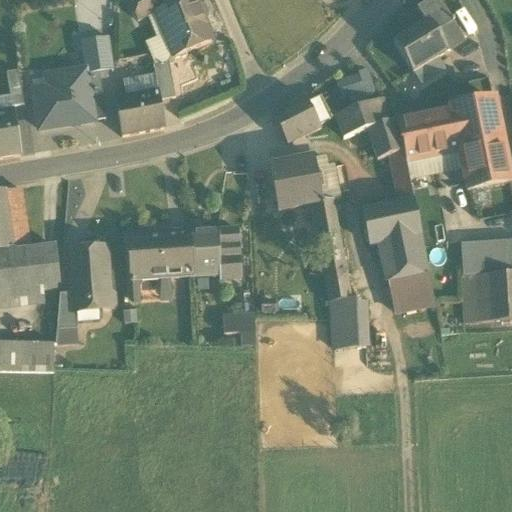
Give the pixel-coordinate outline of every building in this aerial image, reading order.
[(127,0),(137,24),(147,20),(157,16),(156,15),(174,7),(170,0),(127,0)] [(165,37),(174,59),(211,44),(202,23),(204,18),(201,10),(196,8),(192,0),(191,0),(174,7),(156,15),(157,16),(165,37)] [(292,0),(244,0),(262,43),(303,26),(292,0)] [(433,0),(417,10),(427,25),(428,24),(435,36),(452,25),(437,0),(433,0)] [(157,16),(147,20),(156,41),(165,37),(157,16)] [(446,54),(435,36),(428,24),(427,25),(393,45),(412,76),(414,75),(437,61),(447,55),(446,54)] [(435,36),(446,54),(463,43),(452,25),(435,36)] [(174,59),(165,37),(156,41),(146,45),(155,68),(168,65),(174,59)] [(86,77),(98,76),(113,73),(107,40),(80,45),(85,73),(86,77)] [(414,75),(420,86),(443,72),(437,61),(414,75)] [(157,93),(159,104),(175,101),(168,65),(155,68),(153,68),(154,77),(157,93)] [(369,71),(356,77),(364,99),(376,95),(369,71)] [(10,99),(11,110),(23,108),(18,73),(6,75),(10,99)] [(33,93),(39,132),(93,124),(86,77),(85,73),(63,76),(65,88),(45,91),(33,93)] [(43,79),(45,91),(65,88),(63,76),(43,79)] [(86,77),(93,124),(105,122),(98,76),(86,77)] [(157,93),(154,77),(121,83),(124,99),(157,93)] [(348,101),(353,112),(367,107),(364,99),(356,77),(342,82),(348,101)] [(348,101),(342,82),(334,84),(341,103),(348,101)] [(114,101),(121,139),(164,131),(159,104),(157,93),(124,99),(114,101)] [(318,126),(328,120),(332,119),(321,98),(307,106),(318,126)] [(0,115),(12,114),(11,110),(10,99),(0,100),(0,115)] [(272,119),(287,148),(320,131),(318,126),(307,106),(305,101),(272,119)] [(343,141),(367,132),(389,124),(382,101),(367,107),(353,112),(335,119),(343,141)] [(449,112),(450,114),(458,153),(462,173),(466,193),(510,185),(493,103),(449,112)] [(13,114),(12,114),(0,115),(0,161),(20,158),(13,114)] [(432,158),(458,153),(450,114),(424,119),(432,158)] [(406,164),(432,158),(424,119),(396,125),(403,153),(405,164),(406,164)] [(389,158),(398,205),(413,201),(409,183),(405,164),(403,153),(393,122),(389,124),(367,132),(377,162),(389,158)] [(432,158),(406,164),(405,164),(409,183),(462,173),(458,153),(432,158)] [(322,204),(331,202),(340,201),(334,166),(328,167),(326,158),(313,161),(322,204)] [(268,169),(276,213),(311,207),(322,205),(322,204),(313,161),(268,169)] [(4,194),(13,251),(29,249),(21,192),(4,194)] [(0,253),(13,251),(4,194),(0,194),(0,253)] [(370,249),(378,247),(420,238),(413,201),(398,205),(362,213),(370,249)] [(311,207),(329,306),(350,302),(331,202),(322,204),(322,205),(311,207)] [(236,231),(218,233),(219,277),(219,281),(239,280),(238,258),(232,258),(231,247),(237,247),(236,231)] [(193,279),(219,277),(218,233),(190,234),(193,279)] [(170,281),(193,279),(190,234),(127,239),(131,285),(139,284),(159,282),(170,281)] [(387,289),(389,289),(429,280),(430,280),(420,238),(378,247),(387,287),(387,289)] [(511,242),(460,246),(462,279),(492,277),(511,275),(511,242)] [(74,311),(75,311),(97,309),(102,313),(109,313),(113,307),(112,300),(108,296),(105,251),(74,253),(77,287),(72,287),(73,295),(74,311)] [(511,275),(492,277),(495,324),(511,322),(511,275)] [(463,326),(495,324),(492,277),(462,279),(460,279),(463,326)] [(432,299),(429,280),(389,289),(393,308),(432,299)] [(170,281),(159,282),(161,304),(172,304),(170,281)] [(139,284),(131,285),(132,306),(140,306),(139,284)] [(59,296),(56,332),(77,331),(76,325),(75,311),(74,311),(73,295),(59,296)] [(432,299),(393,308),(395,319),(435,310),(432,299)] [(356,301),(350,302),(329,306),(330,322),(331,353),(366,350),(364,306),(357,306),(356,301)] [(102,320),(102,313),(97,309),(75,311),(76,325),(99,323),(102,320)] [(122,314),(123,326),(136,325),(136,313),(122,314)] [(221,320),(222,337),(240,336),(254,335),(254,324),(253,318),(221,320)] [(77,348),(77,331),(56,332),(54,347),(77,348)] [(255,349),(254,335),(240,336),(240,349),(255,349)] [(0,373),(24,375),(24,345),(0,344),(0,373)] [(53,345),(24,345),(24,375),(53,375),(53,345)]
